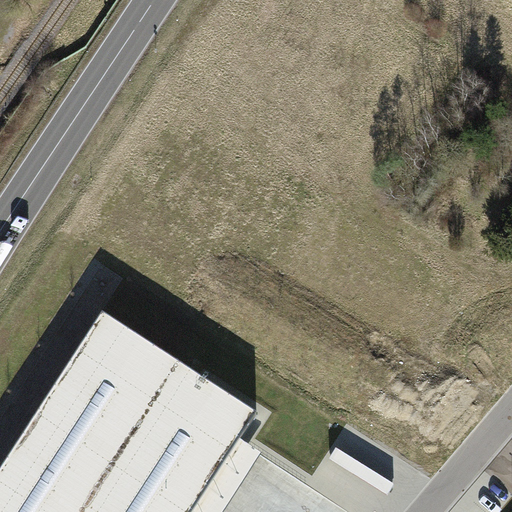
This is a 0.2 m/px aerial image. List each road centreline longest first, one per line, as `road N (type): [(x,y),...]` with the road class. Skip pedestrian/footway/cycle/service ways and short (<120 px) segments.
road 1 (primary): [(156,0),(0,233)]
road 2 (residential): [(425,511),(511,411)]
